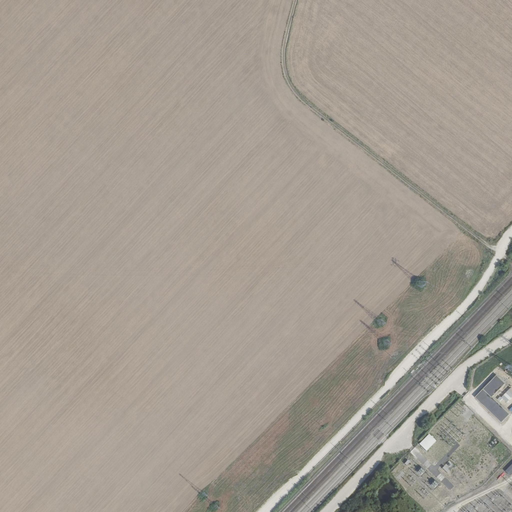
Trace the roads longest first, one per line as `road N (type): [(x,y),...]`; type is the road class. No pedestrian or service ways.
road 1 (unclassified): [(511,232),(471,298),(263,511)]
road 2 (track): [(295,0),(283,60),(292,88),(499,252)]
road 3 (track): [(511,333),(464,366),(323,511)]
